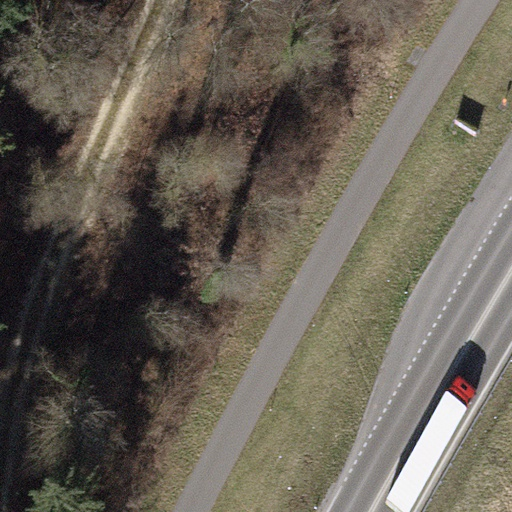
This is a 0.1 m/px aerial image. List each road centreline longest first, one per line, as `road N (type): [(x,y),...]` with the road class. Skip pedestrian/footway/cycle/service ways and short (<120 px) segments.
road 1 (track): [(167,0),(39,298),(0,482)]
road 2 (trunk): [(375,511),(511,277)]
